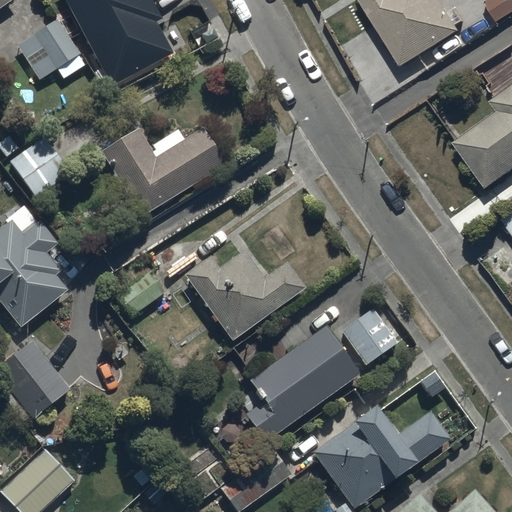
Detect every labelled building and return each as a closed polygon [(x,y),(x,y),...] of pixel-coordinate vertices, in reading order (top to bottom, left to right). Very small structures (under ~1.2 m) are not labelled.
[(363,0),(402,65),(462,29),(458,22),(463,19),(455,6),(449,9),(443,0),(363,0)] [(511,0),(484,0),(500,23),(511,15),(511,0)] [(148,13),(98,40),(101,47),(88,54),(107,89),(170,56),(148,13)] [(57,18),(17,44),(40,79),(58,68),(64,78),(86,64),(57,18)] [(497,107),(453,138),(486,185),(511,166),(511,82),(490,97),(497,107)] [(140,125),(101,148),(140,215),(229,164),(207,126),(187,138),(180,127),(151,144),(140,125)] [(15,163),(18,169),(35,197),(71,176),(51,142),(15,163)] [(0,226),(0,303),(2,302),(20,326),(69,288),(57,272),(62,269),(48,250),(58,242),(40,218),(38,220),(25,202),(5,217),(8,221),(0,226)] [(511,205),(499,215),(511,232),(511,205)] [(213,253),(185,272),(232,340),(308,288),(288,259),(266,274),(248,247),(221,266),(213,253)] [(373,305),(342,327),(366,363),(398,341),(373,305)] [(362,371),(325,323),(251,379),(260,391),(239,407),(267,443),(362,371)] [(70,387),(30,336),(0,359),(0,376),(31,417),(70,387)] [(379,399),(311,449),(347,498),(333,509),(335,511),(357,511),(371,503),(367,498),(453,436),(433,408),(402,431),(379,399)] [(44,446),(0,487),(22,511),(37,511),(74,478),(44,446)] [(245,482),(238,472),(220,485),(238,511),(284,478),(272,463),(245,482)] [(498,511),(474,486),(446,511),(439,511),(419,490),(395,511),(498,511)]
